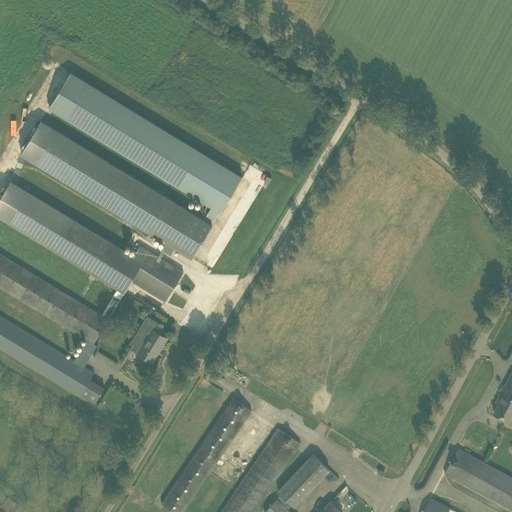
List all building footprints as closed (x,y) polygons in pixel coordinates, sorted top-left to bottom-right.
[(220,212),(242,176),(71,72),(64,82),(59,79),(50,95),(55,98),(49,108),(211,206),(206,214),(214,219),(219,211),(220,212)] [(192,258),(212,225),(41,121),(21,153),(166,242),(162,249),(170,254),(175,247),(192,258)] [(0,216),(118,288),(101,315),(108,319),(132,280),(165,301),(184,271),(140,244),(133,256),(10,182),(0,198),(0,216)] [(108,319),(101,315),(0,253),(0,286),(87,339),(75,360),(0,315),(0,347),(94,405),(104,388),(90,379),(94,372),(84,366),(97,345),(94,343),(108,319)] [(145,325),(136,340),(143,345),(138,352),(152,361),(167,338),(153,329),(158,321),(147,315),(142,323),(145,325)] [(112,317),(108,323),(114,326),(117,320),(112,317)] [(511,372),(511,373),(499,397),(501,399),(494,413),(509,421),(511,415),(511,372)] [(174,511),(181,511),(251,410),(233,398),(162,504),(174,511)] [(278,428),(220,511),(252,511),(300,443),(278,428)] [(511,509),(511,478),(458,448),(444,473),(511,509)] [(276,498),(277,498),(264,511),(291,511),(288,509),(292,504),(293,505),(326,473),(333,480),(336,477),(314,453),(283,484),(285,486),(280,492),(281,493),(276,498)] [(423,511),(458,511),(431,497),(423,511)] [(340,511),(330,502),(320,511),(340,511)]
